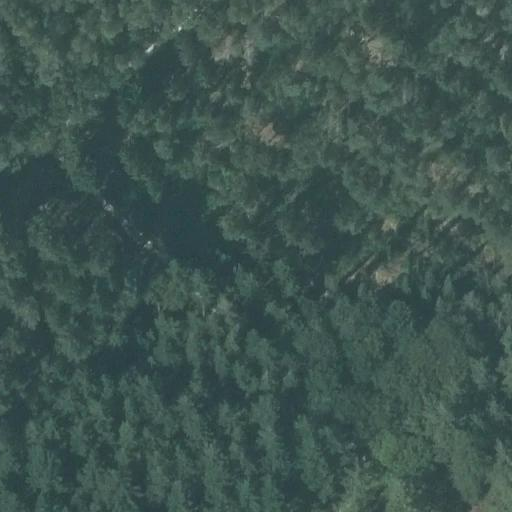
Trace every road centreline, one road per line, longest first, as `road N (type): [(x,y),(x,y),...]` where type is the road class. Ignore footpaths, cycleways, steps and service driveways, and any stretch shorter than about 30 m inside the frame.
road 1 (track): [(35,140),(408,511)]
road 2 (track): [(0,172),(210,0)]
road 3 (track): [(511,344),(335,511)]
